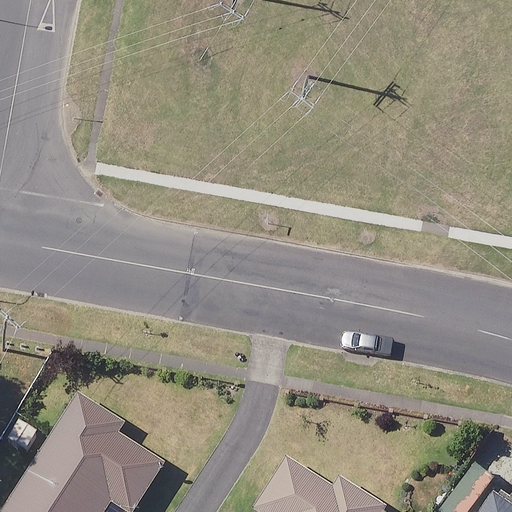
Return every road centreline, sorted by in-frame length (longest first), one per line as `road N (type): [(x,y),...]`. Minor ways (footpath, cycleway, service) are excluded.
road 1 (residential): [(0,239),(277,290)]
road 2 (unclassified): [(277,290),(253,426),(198,511)]
road 3 (residential): [(277,290),(511,337)]
road 4 (unclassified): [(0,179),(30,0)]
